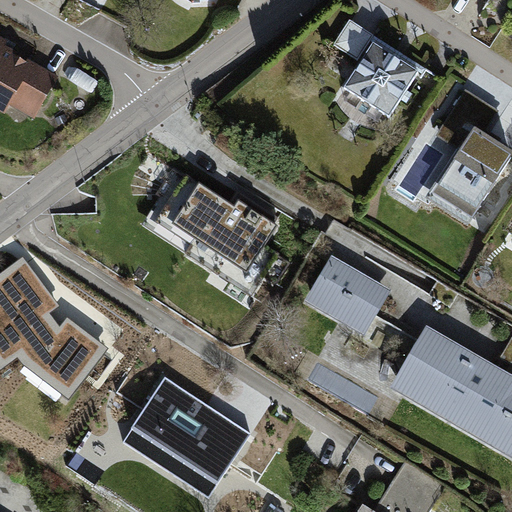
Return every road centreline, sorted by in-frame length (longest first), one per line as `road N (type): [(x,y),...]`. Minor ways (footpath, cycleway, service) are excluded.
road 1 (unknown): [(154,102),(435,292)]
road 2 (residential): [(0,219),(154,102)]
road 3 (residential): [(0,0),(118,69),(154,102)]
road 4 (residential): [(154,102),(289,0)]
